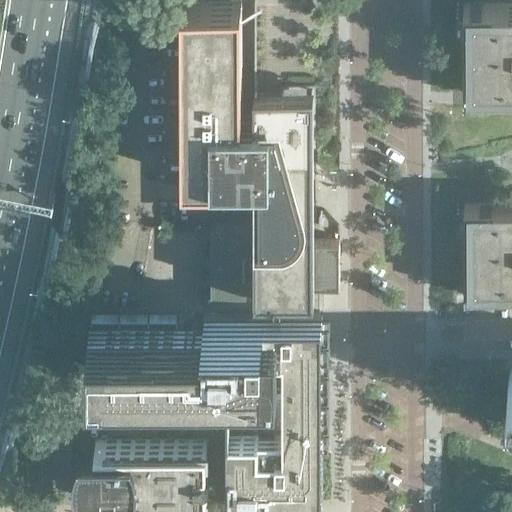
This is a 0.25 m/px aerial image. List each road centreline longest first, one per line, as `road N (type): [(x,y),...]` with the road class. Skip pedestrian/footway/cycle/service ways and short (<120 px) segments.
road 1 (unclassified): [(365,0),(355,101),(357,339)]
road 2 (unclassified): [(412,339),(405,0)]
road 3 (motorway): [(0,186),(30,0)]
road 4 (unclassified): [(357,339),(361,511)]
road 5 (unclassified): [(414,511),(412,339)]
